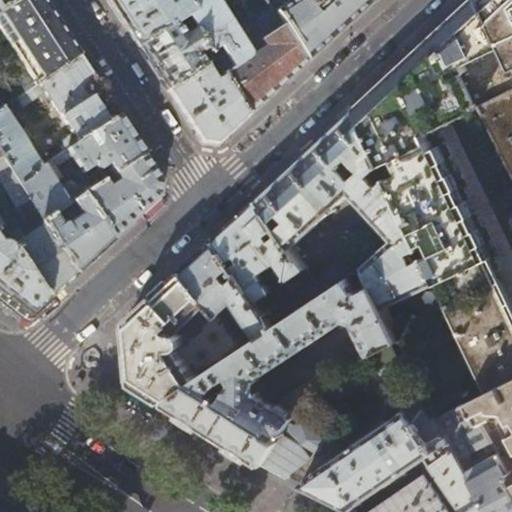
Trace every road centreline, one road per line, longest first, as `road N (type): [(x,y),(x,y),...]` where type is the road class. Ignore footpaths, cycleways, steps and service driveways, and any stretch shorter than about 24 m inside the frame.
road 1 (residential): [(421,0),(205,198)]
road 2 (residential): [(205,198),(0,387)]
road 3 (residential): [(75,0),(205,198)]
road 4 (primary): [(0,401),(146,511)]
